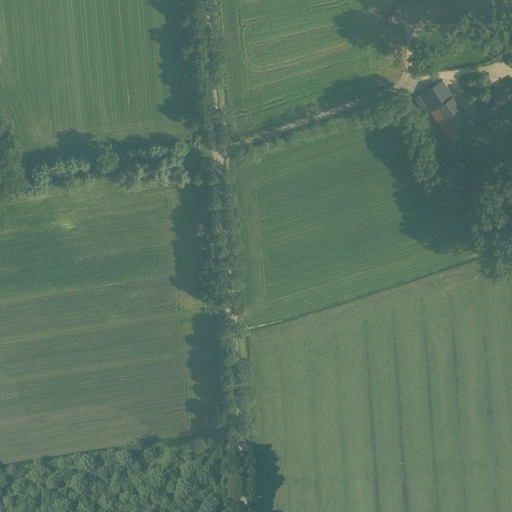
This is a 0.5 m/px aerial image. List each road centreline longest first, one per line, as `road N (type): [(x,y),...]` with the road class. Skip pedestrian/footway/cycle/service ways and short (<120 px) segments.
road 1 (unclassified): [(246,511),(209,0)]
road 2 (track): [(33,179),(219,152)]
